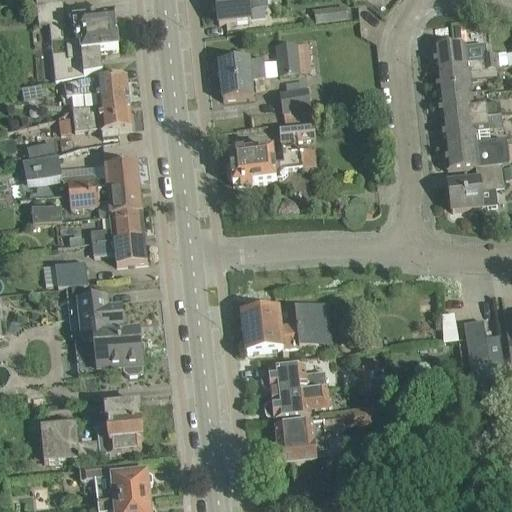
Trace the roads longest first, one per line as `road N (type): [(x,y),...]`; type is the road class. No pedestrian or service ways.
road 1 (residential): [(409,254),(413,191),(398,37),(411,15),(433,1)]
road 2 (tertiary): [(220,511),(192,253)]
road 3 (tertiary): [(192,253),(164,0)]
road 4 (unclassified): [(192,253),(324,247),(409,254)]
